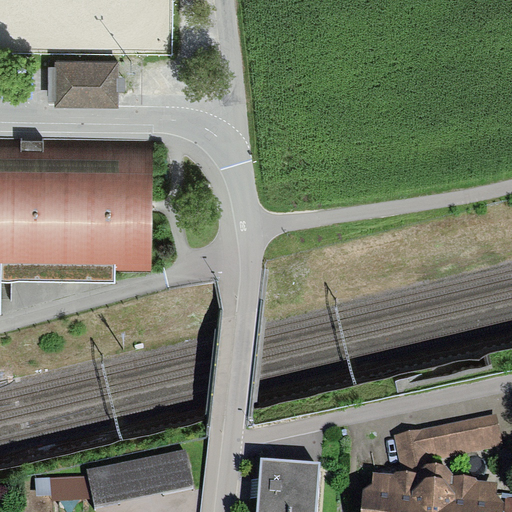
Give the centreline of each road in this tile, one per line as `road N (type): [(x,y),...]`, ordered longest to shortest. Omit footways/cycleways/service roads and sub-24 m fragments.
road 1 (residential): [(220,511),(248,228)]
road 2 (residential): [(248,228),(511,185)]
road 3 (residential): [(0,118),(172,121),(208,134),(233,156)]
road 4 (residential): [(233,156),(222,0)]
